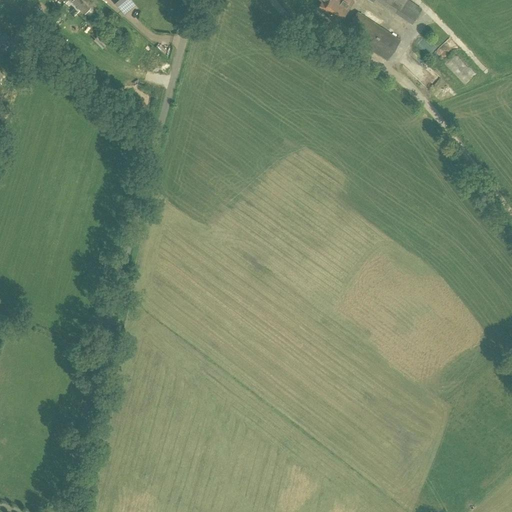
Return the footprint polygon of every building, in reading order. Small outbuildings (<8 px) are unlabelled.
[(67,0),(70,2),(71,2),(85,15),(85,14),(92,19),(97,14),(93,10),(96,6),(92,1),(91,0),(67,0)] [(132,0),(111,0),(118,7),(124,15),(136,5),(132,0)] [(353,0),(345,0),(346,10),(354,10),(353,0)] [(416,8),(413,16),(419,18),(424,7),(408,0),(404,0),(404,2),(416,8)] [(357,11),(344,32),(387,60),(401,40),(363,15),(357,11)] [(9,48),(13,45),(11,42),(12,40),(5,33),(0,37),(0,51),(7,46),(9,48)]
